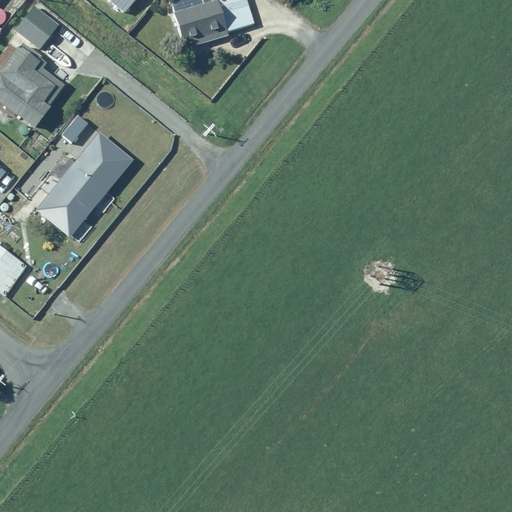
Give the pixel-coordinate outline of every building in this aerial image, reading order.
[(250,27),(242,0),(213,0),(170,11),(180,49),(226,37),(225,33),(250,27)] [(11,32),(35,51),(55,25),(30,6),(11,32)] [(62,88),(34,65),(36,62),(14,45),(0,62),(0,106),(29,129),(62,88)] [(94,221),(85,214),(89,209),(99,217),(114,198),(105,190),(131,159),(98,132),(33,209),(66,237),(71,232),(79,239),(94,221)] [(0,296),(2,298),(22,264),(0,249),(0,296)]
